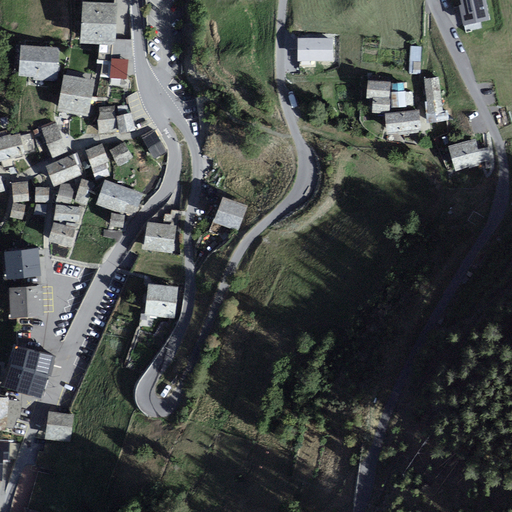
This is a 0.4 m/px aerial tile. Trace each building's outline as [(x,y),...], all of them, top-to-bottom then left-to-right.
[(487,0),(458,0),(462,22),(491,17),(487,0)] [(115,6),(82,4),(79,39),(113,41),(115,6)] [(331,40),(298,40),(298,60),(331,60),(331,40)] [(423,43),(412,43),(410,72),(422,72),(423,43)] [(56,49),(20,47),(19,75),(55,77),(56,49)] [(128,74),(128,54),(111,54),(111,74),(128,74)] [(441,73),(422,74),(425,125),(451,124),(450,111),(443,112),(441,73)] [(93,82),(65,78),(60,108),(88,113),(93,82)] [(389,104),(390,78),(366,78),(365,94),(371,94),(370,110),(390,111),(389,104)] [(405,79),(390,78),(389,104),(412,105),(413,89),(404,89),(405,79)] [(115,106),(100,107),(101,131),(115,131),(115,106)] [(418,111),(385,114),(386,133),(420,130),(418,111)] [(132,130),(129,113),(118,115),(120,132),(132,130)] [(65,149),(56,126),(44,131),(53,154),(65,149)] [(166,151),(154,131),(143,138),(155,158),(166,151)] [(18,135),(0,138),(0,159),(22,155),(18,135)] [(463,140),(448,143),(455,171),(493,162),(489,145),(465,150),(463,140)] [(130,157),(122,145),(111,152),(119,164),(130,157)] [(101,146),(87,151),(94,170),(107,165),(101,146)] [(74,156),(46,166),(53,184),(63,180),(81,174),(74,156)] [(87,204),(94,183),(82,179),(76,200),(87,204)] [(76,183),(63,180),(56,204),(61,204),(63,199),(72,199),(76,183)] [(27,183),(12,184),(12,200),(28,199),(27,183)] [(130,192),(104,183),(98,202),(124,211),(130,192)] [(49,190),(37,190),(38,201),(49,201),(49,190)] [(246,207),(223,199),(216,221),(238,229),(246,207)] [(26,207),(15,204),(13,215),(24,217),(26,207)] [(61,204),(56,204),(55,218),(78,220),(79,205),(61,204)] [(54,223),(49,239),(69,245),(73,228),(54,223)] [(176,227),(148,224),(145,248),(174,251),(176,227)] [(36,250),(4,252),(5,275),(37,273),(36,250)] [(178,288),(149,286),(147,314),(176,316),(178,288)] [(40,288),(15,289),(15,313),(41,312),(40,288)] [(56,355),(17,345),(5,381),(30,389),(36,370),(51,374),(56,355)] [(18,401),(0,399),(0,429),(14,431),(18,401)] [(73,416),(51,414),(48,436),(71,438),(73,416)] [(52,450),(48,450),(48,449),(38,448),(37,463),(51,464),(52,450)] [(501,511),(511,511),(511,500),(506,499),(501,511)]
